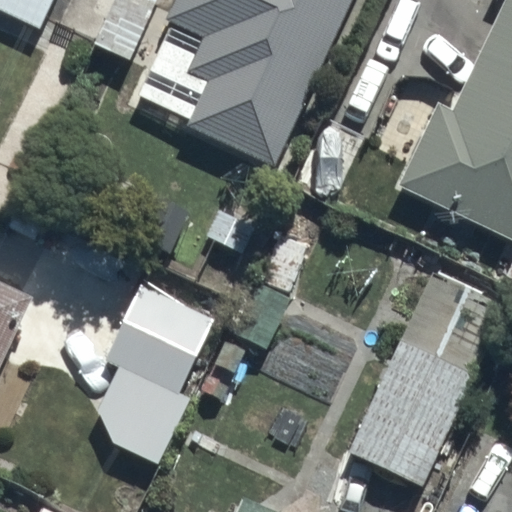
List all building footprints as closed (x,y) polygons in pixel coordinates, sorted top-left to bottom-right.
[(0,0),(0,17),(40,35),(55,0),(0,0)] [(158,0),(113,0),(89,50),(126,68),(158,0)] [(178,0),(165,27),(170,30),(137,99),(190,124),(187,132),(271,173),(353,0),(178,0)] [(511,249),(511,0),(503,0),(507,2),(451,120),(436,113),(397,195),(511,249)] [(189,220),(154,206),(136,250),(171,265),(189,220)] [(508,313),(431,278),(348,461),(390,480),(382,498),(406,509),(414,490),(425,495),(508,313)] [(0,374),(31,306),(0,292),(0,374)] [(140,292),(108,367),(116,371),(95,418),(111,449),(160,471),(189,403),(181,400),(213,324),(140,292)] [(266,357),(286,306),(251,292),(231,343),(266,357)]
